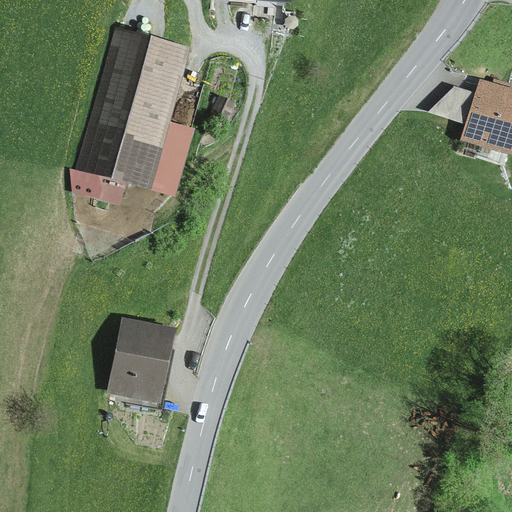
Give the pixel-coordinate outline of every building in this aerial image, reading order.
[(189,48),(114,27),(72,172),(125,186),(173,201),(193,131),(168,124),(189,48)] [(465,125),(460,140),(511,156),(511,152),(511,92),(479,81),(474,95),(465,125)] [(427,114),(465,125),(474,95),(455,88),(427,114)] [(217,95),(210,113),(228,121),(236,103),(217,95)] [(125,186),(72,172),(69,170),(73,193),(120,205),(125,186)] [(176,330),(121,320),(106,394),(161,404),(176,330)]
